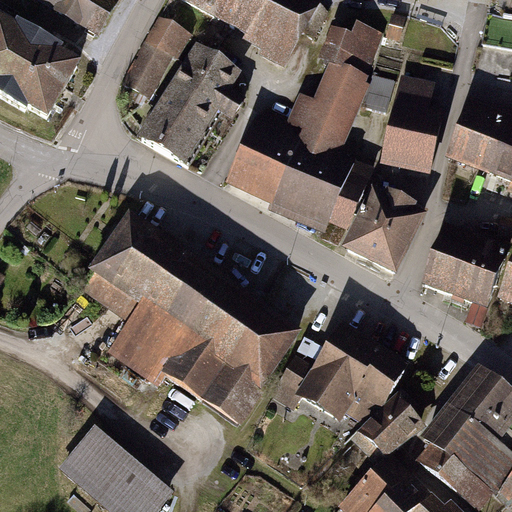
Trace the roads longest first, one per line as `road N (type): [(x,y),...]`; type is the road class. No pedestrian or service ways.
road 1 (residential): [(394,309),(194,202),(42,163)]
road 2 (residential): [(394,309),(435,211),(477,2)]
road 3 (residential): [(42,163),(148,0)]
road 4 (residential): [(511,384),(394,309)]
